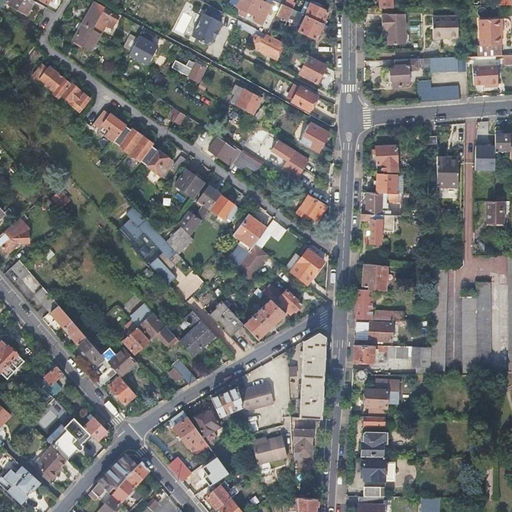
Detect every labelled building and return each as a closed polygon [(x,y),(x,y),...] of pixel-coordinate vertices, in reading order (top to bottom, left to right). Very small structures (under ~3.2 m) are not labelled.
[(32,0),(10,0),(8,5),(28,16),(35,2),(32,0)] [(240,0),(237,7),(256,16),(254,21),(263,25),(268,13),(271,15),(275,7),(263,2),(263,0),(240,0)] [(293,0),(287,0),(285,5),(290,8),(293,0)] [(379,0),(379,9),(392,8),(391,0),(379,0)] [(93,29),(104,9),(95,4),(82,24),(79,22),(76,28),(78,30),(72,40),(90,51),(100,33),(93,29)] [(282,4),(277,16),(286,20),(290,11),(291,9),(290,8),(285,5),(282,4)] [(306,16),(324,24),(328,13),(310,4),(305,15),(306,16)] [(227,14),(213,7),(208,16),(206,15),(194,38),(212,47),(224,24),(222,23),(227,14)] [(118,17),(104,9),(93,29),(100,33),(105,24),(112,28),(118,17)] [(403,15),(381,15),(381,32),(386,32),(386,46),(404,45),(403,15)] [(317,40),(324,24),(306,16),(300,31),(317,40)] [(456,17),(431,18),(431,40),(456,39),(456,17)] [(478,47),(478,57),(500,56),(499,20),(480,20),(481,47),(478,47)] [(243,22),(240,27),(260,37),(256,45),(264,49),(263,50),(265,52),(265,54),(269,56),(271,55),(272,55),(275,51),(280,54),(285,44),(267,35),(243,22)] [(134,45),(138,37),(131,33),(124,47),(130,51),(134,45)] [(130,51),(133,52),(136,47),(139,49),(137,53),(151,61),(159,47),(151,42),(144,39),(141,37),(135,47),(134,45),(130,51)] [(163,68),(168,59),(160,54),(155,63),(163,68)] [(318,84),(327,65),(309,56),(300,74),(318,84)] [(429,59),(430,68),(430,73),(457,71),(457,73),(466,73),(466,57),(455,58),(441,58),(429,59)] [(429,59),(399,60),(400,66),(394,66),(394,71),(390,71),(390,81),(392,81),(392,87),(408,86),(408,69),(430,68),(429,59)] [(44,61),(34,75),(40,80),(41,78),(47,83),(46,84),(55,91),(54,93),(60,98),(62,95),(63,95),(70,101),(74,97),(86,107),(92,97),(83,90),(82,91),(80,90),(81,88),(73,81),(73,82),(67,76),(66,76),(51,64),(49,66),(44,61)] [(193,86),(197,89),(199,85),(197,84),(205,70),(196,64),(193,71),(186,67),(176,61),(173,68),(189,77),(188,80),(194,83),(193,86)] [(193,71),(196,64),(190,61),(186,67),(193,71)] [(485,86),(497,86),(496,68),(473,68),(473,86),(485,86)] [(159,73),(152,83),(163,89),(169,79),(159,73)] [(417,83),(418,103),(458,101),(457,88),(429,88),(428,82),(426,82),(417,83)] [(310,111),(319,97),(296,85),(288,99),(310,111)] [(253,115),(261,99),(245,90),(240,97),(236,95),(233,100),(237,102),(236,105),(253,115)] [(167,117),(173,121),(175,119),(180,111),(174,107),(167,117)] [(180,122),(185,114),(180,111),(175,119),(180,122)] [(148,164),(160,148),(154,144),(156,141),(134,125),(133,128),(112,113),(110,116),(108,114),(102,122),(105,124),(120,134),(116,141),(121,145),(120,146),(142,162),(143,160),(148,164)] [(305,132),(324,143),(329,134),(309,124),(305,132)] [(319,152),(324,143),(305,132),(300,141),(319,152)] [(494,151),(509,151),(509,133),(494,134),(494,146),(494,151)] [(208,151),(231,167),(233,163),(242,151),(232,145),(231,146),(217,137),(208,151)] [(309,160),(279,140),(272,151),(288,160),(282,169),(297,179),(309,160)] [(475,146),(474,170),(494,170),(494,151),(494,146),(475,146)] [(396,147),(375,148),(376,152),(376,172),(397,172),(396,147)] [(173,158),(160,148),(148,164),(156,169),(152,175),(157,179),(173,158)] [(242,151),(233,163),(241,168),(248,165),(256,171),(261,163),(250,156),(245,153),(242,151)] [(436,154),(435,173),(435,183),(459,184),(460,158),(446,158),(446,154),(436,154)] [(174,166),(179,170),(186,160),(180,155),(174,166)] [(187,170),(175,185),(192,198),(204,182),(187,170)] [(377,174),(376,193),(383,193),(388,193),(394,193),(395,175),(377,174)] [(210,209),(221,194),(209,186),(197,203),(202,206),(204,204),(210,209)] [(61,207),(69,201),(60,189),(52,195),(61,207)] [(376,193),(365,193),(364,214),(390,215),(390,212),(382,211),(382,208),(386,208),(386,202),(383,201),(383,193),(376,193)] [(233,223),(243,210),(221,194),(210,209),(225,220),(228,218),(233,223)] [(318,220),(328,206),(310,194),(298,213),(305,218),(308,214),(318,220)] [(503,201),(486,201),(486,222),(503,222),(503,201)] [(167,241),(179,254),(193,239),(190,235),(201,221),(189,212),(179,224),(182,226),(167,241)] [(364,214),(359,214),(358,222),(368,222),(368,243),(380,244),(381,231),(393,231),(393,215),(390,215),(364,214)] [(253,248),(255,245),(266,230),(267,228),(249,215),(234,234),(253,248)] [(278,224),(273,220),(267,228),(266,230),(271,234),(278,224)] [(164,255),(151,267),(152,269),(171,288),(179,281),(172,272),(185,261),(179,254),(167,241),(149,222),(140,229),(164,255)] [(13,224),(0,236),(0,245),(5,252),(11,252),(21,242),(30,242),(30,234),(20,223),(15,227),(13,224)] [(279,225),(272,235),(278,240),(286,230),(279,225)] [(255,245),(260,249),(271,234),(266,230),(255,245)] [(249,280),(268,255),(260,249),(255,245),(253,248),(238,269),(248,278),(249,280)] [(292,271),(307,284),(324,262),(308,250),(292,271)] [(19,260),(11,268),(21,279),(29,272),(19,260)] [(385,266),(363,265),(362,287),(368,287),(368,291),(371,291),(385,291),(385,266)] [(244,282),(248,278),(238,269),(237,268),(233,271),(244,282)] [(443,314),(445,272),(432,271),(432,293),(431,314),(443,314)] [(447,272),(445,272),(443,314),(431,314),(431,321),(430,349),(429,376),(443,376),(447,272)] [(475,374),(486,374),(489,374),(489,282),(475,282),(475,297),(462,297),(462,375),(475,375),(475,374)] [(271,300),(282,310),(283,308),(291,314),(294,311),(296,312),(302,304),(287,291),(282,295),(270,285),(263,293),(271,300)] [(35,294),(51,313),(59,306),(47,292),(43,287),(35,294)] [(368,291),(355,290),(353,320),(355,320),(390,321),(390,314),(374,313),(373,315),(371,315),(371,291),(368,291)] [(247,327),(258,340),(286,313),(282,310),(271,300),(244,325),(247,327)] [(70,303),(62,309),(66,314),(74,308),(70,303)] [(147,306),(145,303),(138,310),(141,312),(147,306)] [(232,340),(247,327),(244,325),(226,305),(212,317),(219,324),(221,323),(228,330),(226,332),(232,340)] [(59,306),(51,313),(65,329),(73,322),(66,314),(62,309),(59,306)] [(154,315),(152,312),(147,306),(141,312),(138,310),(131,316),(152,339),(157,334),(166,344),(174,336),(154,315)] [(192,311),(215,336),(216,335),(193,310),(192,311)] [(183,345),(194,356),(215,336),(192,311),(171,332),(183,345)] [(126,325),(132,332),(138,327),(131,320),(126,325)] [(73,322),(65,329),(78,345),(86,337),(73,322)] [(391,325),(368,324),(367,340),(391,341),(391,325)] [(135,354),(150,340),(142,332),(138,327),(132,332),(123,340),(135,354)] [(318,333),(303,341),(299,417),(319,418),(325,338),(318,333)] [(177,340),(174,336),(166,344),(169,347),(177,340)] [(86,337),(78,345),(92,361),(93,359),(97,365),(104,358),(86,337)] [(24,361),(8,346),(7,347),(0,341),(0,372),(8,379),(24,361)] [(373,346),(353,346),(352,363),(372,363),(373,346)] [(108,362),(111,366),(117,372),(120,377),(137,363),(125,349),(124,348),(108,362)] [(422,376),(429,376),(430,349),(412,348),(411,368),(416,369),(417,376),(422,376)] [(167,362),(162,367),(170,376),(176,372),(167,362)] [(176,370),(190,385),(196,381),(182,365),(176,370)] [(52,385),(64,374),(57,366),(44,377),(52,385)] [(111,366),(95,380),(101,386),(117,372),(111,366)] [(125,405),(136,395),(120,377),(109,386),(125,405)] [(374,391),(364,391),(363,408),(384,409),(385,404),(396,405),(397,382),(374,381),(374,391)] [(238,390),(242,407),(242,409),(243,412),(273,404),(268,383),(238,390)] [(237,387),(211,399),(219,417),(242,407),(238,390),(237,387)] [(459,401),(459,393),(444,393),(444,401),(459,401)] [(0,421),(1,421),(3,423),(11,415),(0,405),(0,421)] [(203,412),(194,417),(204,436),(220,427),(211,409),(204,413),(203,412)] [(182,411),(168,421),(173,427),(173,428),(193,455),(207,445),(182,411)] [(104,426),(107,424),(97,413),(83,427),(91,434),(98,441),(108,431),(104,426)] [(82,444),(91,434),(83,427),(74,418),(65,428),(75,437),(70,442),(78,449),(79,450),(80,450),(81,450),(82,449),(83,448),(83,447),(83,446),(83,445),(82,444)] [(382,427),(383,418),(363,418),(363,428),(382,427)] [(256,421),(248,421),(248,431),(257,431),(256,421)] [(68,460),(78,449),(70,442),(75,437),(65,428),(62,425),(47,440),(52,445),(67,459),(68,460)] [(310,430),(293,430),(292,444),(295,444),(295,452),(299,452),(300,457),(310,457),(311,447),(310,447),(310,430)] [(360,445),(360,456),(378,456),(378,444),(383,444),(383,435),(363,435),(362,445),(360,445)] [(251,444),(256,462),(256,465),(286,458),(281,437),(251,444)] [(57,469),(67,459),(52,445),(46,452),(48,454),(38,465),(52,478),(59,471),(57,469)] [(214,455),(208,447),(202,451),(209,459),(214,455)] [(198,484),(202,490),(228,473),(216,457),(202,468),(208,477),(198,484)] [(123,458),(90,492),(88,494),(95,500),(98,497),(105,504),(109,499),(115,492),(123,483),(138,466),(139,464),(134,458),(123,458)] [(178,460),(168,466),(187,489),(193,487),(187,479),(191,476),(178,460)] [(365,460),(365,463),(360,463),(360,475),(363,475),(362,481),(392,481),(392,464),(382,464),(383,460),(365,460)] [(147,473),(139,464),(138,466),(123,483),(132,491),(147,473)] [(35,489),(41,482),(22,465),(16,471),(13,468),(5,477),(3,474),(0,477),(0,484),(21,504),(30,495),(26,492),(29,489),(31,490),(32,489),(34,487),(35,489)] [(205,497),(216,511),(242,489),(239,486),(229,491),(225,487),(226,486),(223,482),(205,497)] [(123,483),(115,492),(109,499),(118,507),(132,491),(123,483)] [(362,498),(378,498),(378,489),(362,488),(362,498)] [(314,511),(315,499),(294,498),(294,503),(297,503),(298,511),(314,511)] [(381,511),(382,498),(378,498),(362,498),(358,498),(357,506),(357,511),(381,511)] [(437,511),(438,498),(419,499),(418,511),(437,511)] [(113,511),(118,507),(109,499),(105,504),(97,511),(113,511)] [(157,504),(152,500),(145,507),(150,511),(157,504)] [(220,511),(240,511),(232,501),(219,510),(220,511)]
